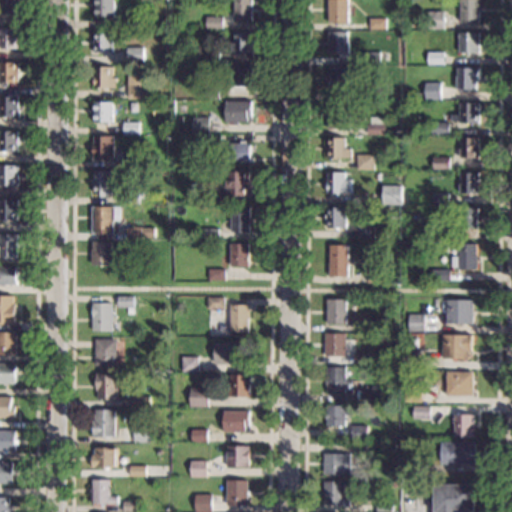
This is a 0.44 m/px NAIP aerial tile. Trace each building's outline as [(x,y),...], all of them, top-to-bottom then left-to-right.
[(19,0),(19,14),(0,14),(0,0),(19,0)] [(114,0),(114,16),(96,16),(96,0),(114,0)] [(251,0),(251,22),(233,21),(233,0),(251,0)] [(347,0),(347,23),(328,23),(328,0),(347,0)] [(479,0),(479,9),(478,9),(478,23),(458,23),(458,0),(479,0)] [(443,29),(427,29),(427,11),(443,11),(443,29)] [(142,28),(127,28),(126,13),(142,13),(142,28)] [(222,29),(206,29),(206,17),(222,17),(222,29)] [(385,29),(369,29),(369,18),(385,18),(385,29)] [(20,29),(19,48),(2,48),(0,48),(1,28),(20,29)] [(112,32),(112,42),(113,42),(113,52),(95,51),(96,31),(112,32)] [(251,40),(254,40),(254,46),(251,46),(251,52),(230,52),(231,41),(233,41),(233,31),(251,31),(251,40)] [(346,43),(348,43),(348,53),(327,53),(327,31),(346,31),(346,43)] [(478,53),(469,53),(469,55),(465,55),(465,53),(458,53),(458,32),(479,32),(478,53)] [(138,53),(138,63),(123,63),(123,52),(138,53)] [(219,64),(203,64),(203,52),(219,52),(219,64)] [(379,65),(363,64),(363,52),(379,52),(379,65)] [(443,64),(427,64),(427,52),(443,52),(443,64)] [(19,82),(8,82),(8,86),(3,86),(3,83),(0,83),(0,62),(19,62),(19,82)] [(112,77),(116,77),(116,87),(95,87),(95,66),(112,67),(112,77)] [(251,86),(230,87),(230,77),(234,77),(234,66),(251,66),(251,86)] [(357,78),(352,79),(352,88),(329,88),(329,66),(357,67),(357,78)] [(478,81),(474,81),(474,89),(455,89),(455,76),(456,76),(457,67),(478,67),(478,81)] [(145,99),(128,99),(128,75),(145,75),(145,99)] [(440,100),(424,100),(424,83),(440,83),(440,100)] [(218,99),(203,99),(203,87),(218,87),(218,99)] [(379,99),(363,99),(363,88),(379,88),(379,99)] [(18,107),(21,107),(21,111),(19,111),(19,117),(0,117),(0,97),(18,97),(18,107)] [(113,122),(95,122),(95,101),(113,101),(113,122)] [(251,122),(238,122),(238,124),(233,124),(233,122),(225,122),(225,101),(251,101),(251,122)] [(346,113),(348,113),(348,129),(327,129),(327,102),(346,102),(346,113)] [(478,123),(457,123),(457,121),(451,121),(451,114),(459,114),(459,102),(478,103),(478,123)] [(384,135),(367,135),(367,124),(370,124),(370,116),(384,117),(384,135)] [(209,134),(192,134),(192,117),(209,117),(209,134)] [(449,134),(431,135),(431,122),(448,121),(449,134)] [(139,122),(139,134),(123,134),(124,122),(139,122)] [(17,151),(0,151),(0,131),(18,131),(17,151)] [(114,158),(93,158),(93,136),(114,136),(114,158)] [(220,136),(219,148),(204,148),(205,136),(220,136)] [(344,148),(350,148),(350,157),(327,157),(327,137),(344,137),(344,148)] [(477,157),(459,157),(460,137),(478,138),(477,157)] [(249,157),(253,157),(253,162),(229,162),(229,143),(249,143),(249,157)] [(374,170),(356,170),(356,155),(374,154),(374,170)] [(138,168),(124,168),(124,158),(138,157),(138,168)] [(449,169),(432,170),(432,157),(449,157),(449,169)] [(18,166),(17,186),(0,186),(1,166),(18,166)] [(113,193),(108,193),(108,197),(100,197),(100,193),(94,193),(94,171),(114,171),(113,193)] [(248,181),(251,181),(251,196),(215,196),(215,180),(226,180),(226,172),(248,172),(248,181)] [(344,172),(344,180),(351,180),(351,193),(326,193),(326,172),(344,172)] [(477,181),(480,181),(480,186),(477,186),(477,193),(458,193),(458,188),(460,188),(460,172),(477,172),(477,181)] [(401,205),(382,205),(382,186),(401,186),(401,205)] [(139,203),(124,204),(124,192),(139,192),(139,203)] [(448,205),(432,204),(432,193),(448,193),(448,205)] [(0,199),(18,200),(17,220),(0,219),(0,199)] [(122,220),(114,220),(114,233),(92,233),(92,207),(122,207),(122,220)] [(249,219),(252,219),(252,224),(249,224),(249,232),(230,231),(230,207),(249,207),(249,219)] [(344,218),(345,218),(345,228),(326,228),(326,207),(344,207),(344,218)] [(477,216),(480,216),(480,222),(477,222),(477,228),(458,228),(458,219),(460,219),(460,207),(478,207),(477,216)] [(373,239),(357,239),(357,223),(373,223),(373,239)] [(142,227),(142,228),(154,228),(154,237),(142,237),(142,239),(126,239),(127,227),(142,227)] [(218,239),(202,239),(202,228),(218,228),(218,239)] [(448,239),(432,239),(432,228),(448,228),(448,239)] [(17,257),(0,257),(1,234),(17,235),(17,257)] [(112,265),(92,265),(92,250),(93,250),(93,242),(111,241),(112,265)] [(475,255),(477,255),(477,268),(475,268),(475,270),(457,270),(457,267),(451,267),(451,256),(458,256),(458,243),(475,243),(475,255)] [(248,266),(230,266),(230,244),(248,244),(248,266)] [(347,276),(328,276),(328,245),(347,245),(347,276)] [(364,258),(364,265),(351,265),(351,257),(364,258)] [(0,266),(17,267),(16,284),(0,283),(0,266)] [(383,282),(367,282),(367,267),(383,267),(383,282)] [(224,280),(208,280),(208,269),(225,269),(224,280)] [(449,281),(431,281),(432,269),(449,269),(449,281)] [(14,303),(16,303),(16,325),(0,324),(0,294),(14,295),(14,303)] [(133,307),(118,307),(118,296),(132,296),(133,296),(133,307)] [(224,309),(207,309),(207,297),(224,297),(224,309)] [(473,323),(446,324),(445,299),(473,299),(473,323)] [(344,323),(326,323),(326,300),(344,300),(344,323)] [(111,331),(92,331),(92,303),(112,303),(111,331)] [(249,305),(250,318),(248,318),(248,331),(230,331),(230,305),(249,305)] [(424,331),(408,331),(408,314),(424,314),(424,331)] [(384,330),(367,330),(367,317),(384,317),(384,330)] [(17,355),(0,355),(0,332),(13,332),(17,332),(17,355)] [(344,356),(324,356),(324,333),(344,333),(344,356)] [(471,352),(468,352),(468,359),(441,359),(442,334),(471,335),(471,352)] [(116,365),(95,365),(95,340),(116,340),(116,365)] [(244,355),(247,355),(247,364),(214,364),(214,342),(244,342),(244,355)] [(419,351),(419,368),(403,368),(404,350),(419,351)] [(369,364),(353,364),(353,353),(369,353),(369,364)] [(198,372),(182,372),(182,357),(198,357),(198,372)] [(16,384),(0,383),(0,363),(16,363),(16,384)] [(345,381),(351,381),(351,392),(326,391),(326,384),(324,384),(325,378),(326,378),(326,367),(345,367),(345,381)] [(473,397),(445,396),(446,371),(473,372),(473,397)] [(117,375),(118,399),(97,399),(97,391),(96,391),(96,375),(117,375)] [(249,397),(227,396),(227,375),(250,375),(249,397)] [(420,402),(403,402),(403,385),(421,385),(420,402)] [(378,407),(361,407),(361,387),(377,387),(378,407)] [(208,407),(189,407),(190,388),(208,388),(208,407)] [(0,396),(12,397),(12,406),(16,406),(15,418),(0,417),(0,396)] [(150,407),(135,407),(135,396),(151,396),(150,407)] [(351,414),(344,415),(344,426),(326,426),(326,419),(324,419),(324,412),(326,412),(326,406),(351,406),(351,414)] [(430,419),(413,419),(413,406),(430,406),(430,419)] [(115,437),(93,437),(93,421),(95,421),(95,410),(115,410),(115,437)] [(248,425),(249,425),(249,432),(223,432),(223,411),(248,410),(248,425)] [(472,437),(453,437),(454,423),(452,423),(452,418),(454,418),(454,414),(473,414),(472,437)] [(153,443),(134,442),(135,425),(153,425),(153,443)] [(366,441),(350,440),(351,425),(367,426),(366,441)] [(207,442),(191,442),(191,430),(207,430),(207,442)] [(15,451),(0,451),(0,431),(15,431),(15,451)] [(371,458),(354,458),(355,442),(371,443),(371,458)] [(474,464),(440,464),(440,442),(475,443),(474,464)] [(248,466),(226,466),(226,457),(227,457),(227,446),(248,446),(248,466)] [(117,467),(92,468),(92,454),(95,454),(95,448),(116,448),(117,467)] [(349,474),(323,474),(323,454),(349,454),(349,474)] [(206,461),(206,477),(191,477),(191,460),(206,461)] [(12,483),(0,483),(0,461),(12,462),(12,483)] [(145,476),(130,476),(130,466),(145,466),(145,476)] [(110,497),(117,497),(117,504),(92,504),(92,480),(110,480),(110,497)] [(247,506),(226,506),(226,480),(247,480),(247,506)] [(344,494),(348,494),(348,505),(323,504),(323,482),(344,482),(344,494)] [(474,511),(434,511),(434,484),(475,484),(474,511)] [(212,495),(212,511),(195,511),(195,495),(212,495)] [(9,505),(12,506),(12,511),(9,511),(0,511),(0,498),(9,498),(9,505)] [(138,511),(124,511),(124,501),(138,501),(138,511)]
